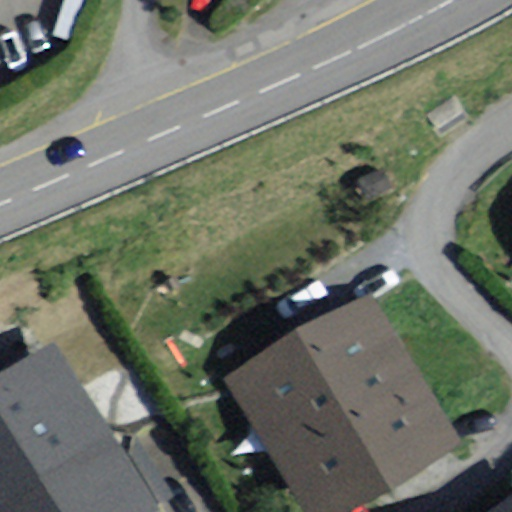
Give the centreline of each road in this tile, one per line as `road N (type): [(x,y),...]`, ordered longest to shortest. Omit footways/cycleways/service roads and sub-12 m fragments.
road 1 (secondary): [(0,204),(450,0)]
road 2 (residential): [(511,120),(433,204),(441,250),(468,291),(511,333)]
